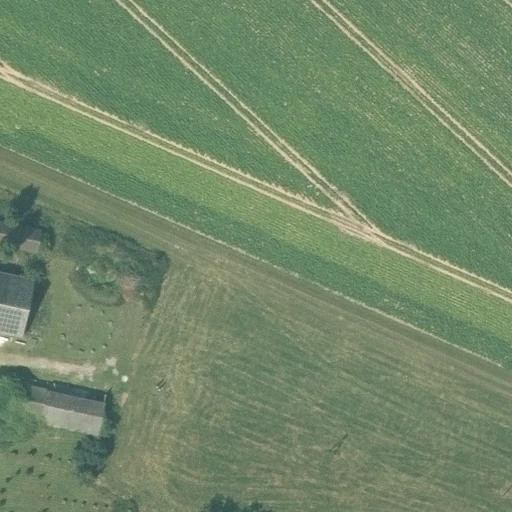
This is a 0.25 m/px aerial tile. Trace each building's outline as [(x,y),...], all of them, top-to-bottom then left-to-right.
[(0,244),(35,252),(40,230),(0,221),(0,244)] [(0,273),(0,332),(21,337),(33,280),(0,273)] [(17,384),(0,380),(0,413),(10,416),(10,415),(17,384)] [(103,403),(17,384),(10,415),(23,418),(96,434),(103,403)] [(10,416),(0,413),(0,427),(21,432),(23,418),(10,416)]
